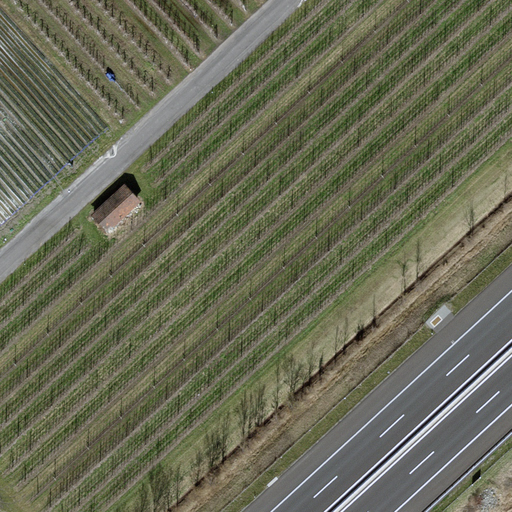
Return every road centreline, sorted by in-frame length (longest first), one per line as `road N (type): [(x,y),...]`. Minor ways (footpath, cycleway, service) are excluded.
road 1 (unclassified): [(286,0),(0,263)]
road 2 (motorway): [(511,314),(297,511)]
road 3 (motorway): [(368,511),(511,379)]
